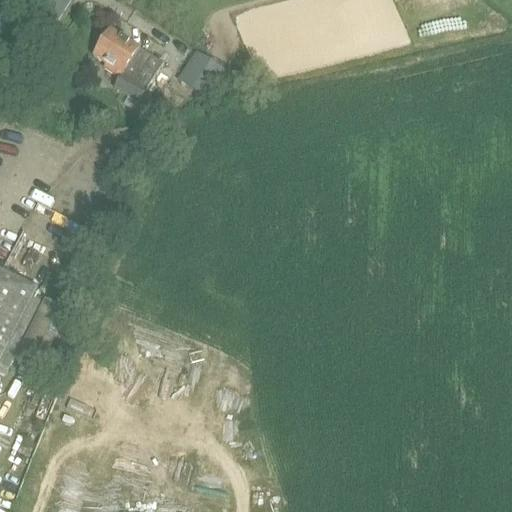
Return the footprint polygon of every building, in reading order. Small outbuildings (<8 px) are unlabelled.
[(110,32),(93,58),(106,67),(103,70),(119,80),(113,89),(129,99),(124,107),(132,112),(162,66),(110,32)] [(208,101),(218,86),(226,75),(196,55),(178,81),(208,101)] [(154,102),(144,96),(138,105),(149,111),(154,102)] [(3,246),(0,251),(0,264),(7,268),(14,252),(3,246)] [(0,365),(37,288),(0,270),(0,365)] [(152,341),(170,322),(157,310),(140,329),(152,341)] [(20,382),(23,366),(8,363),(5,380),(20,382)] [(0,399),(0,409),(4,412),(13,398),(4,392),(0,399)]
